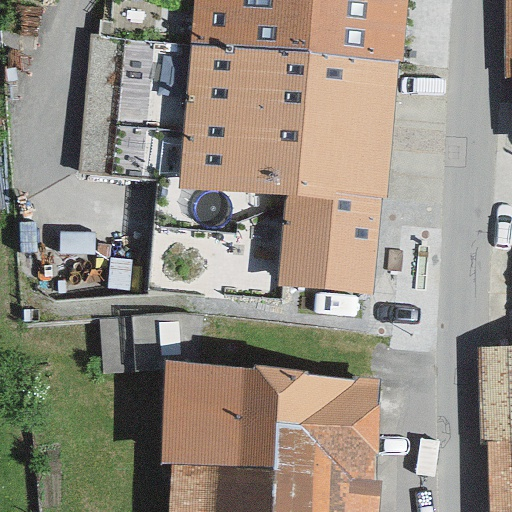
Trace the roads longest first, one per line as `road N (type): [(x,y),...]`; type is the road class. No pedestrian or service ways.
road 1 (tertiary): [(479,0),(461,420),(467,511)]
road 2 (unknown): [(464,325),(330,313),(158,276),(64,246)]
